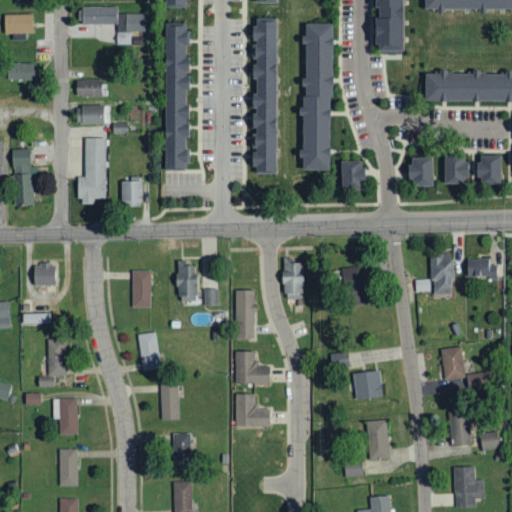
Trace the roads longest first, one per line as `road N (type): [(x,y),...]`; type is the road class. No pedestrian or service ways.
road 1 (tertiary): [(0,234),(511,221)]
road 2 (residential): [(390,224),(425,511)]
road 3 (residential): [(297,511),(299,363),(271,288),(269,227)]
road 4 (residential): [(126,511),(126,427),(99,328),(92,233)]
road 5 (residential): [(61,233),(59,0)]
road 6 (residential): [(220,229),(221,0)]
road 7 (residential): [(390,224),(388,150),(361,70),(362,0)]
